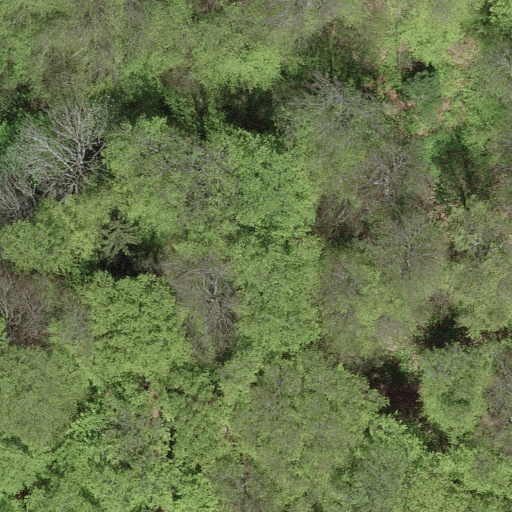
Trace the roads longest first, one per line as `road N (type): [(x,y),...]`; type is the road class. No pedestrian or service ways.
road 1 (track): [(511,376),(362,395),(100,372),(23,331),(0,306)]
road 2 (track): [(0,94),(132,45),(200,35),(272,0)]
road 3 (track): [(149,378),(143,419),(38,511)]
